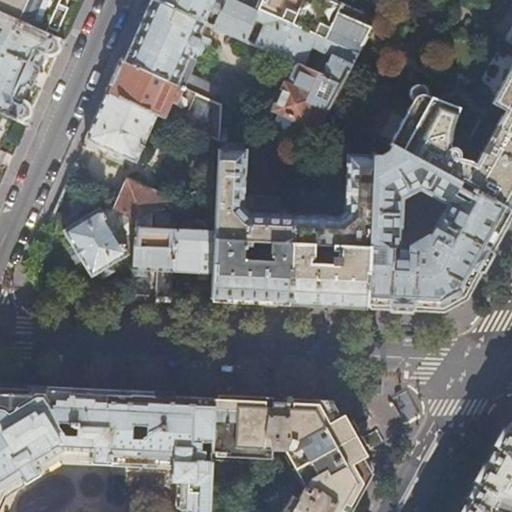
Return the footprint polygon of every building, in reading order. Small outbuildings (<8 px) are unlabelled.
[(0,0),(0,14),(44,33),(51,17),(61,22),(67,8),(57,3),(58,0),(0,0)] [(205,24),(152,0),(146,0),(137,23),(120,60),(220,105),(236,113),(248,88),(222,76),(216,87),(183,73),(188,64),(190,64),(197,62),(200,55),(204,58),(211,43),(200,38),(205,24)] [(152,0),(205,24),(241,40),(251,20),(260,24),(251,45),(289,62),(329,80),(340,60),(350,65),(373,22),(373,21),(325,0),(260,0),(255,11),(231,0),(152,0)] [(0,112),(5,115),(27,124),(30,116),(30,110),(28,103),(23,100),(20,98),(33,70),(39,56),(46,59),(49,59),(54,57),(59,52),(63,42),(44,33),(0,14),(0,112)] [(115,70),(106,92),(156,113),(218,140),(220,105),(120,60),(115,70)] [(306,145),(339,84),(329,80),(289,62),(269,108),(273,110),(272,112),(292,121),(286,136),(306,145)] [(511,208),(511,63),(490,103),(503,110),(462,185),(474,191),(511,210),(511,208)] [(135,160),(156,113),(106,92),(85,138),(135,160)] [(380,250),(379,264),(367,263),(367,264),(365,305),(416,307),(441,309),(463,296),(487,255),(511,210),(474,191),(466,203),(452,196),(459,183),(389,146),(385,153),(378,157),(370,156),(370,157),(370,158),(367,247),(377,247),(380,250)] [(289,301),(291,217),(291,216),(273,216),(268,210),(251,209),(246,215),(238,207),(240,151),(217,149),(214,231),(211,273),(210,297),(246,299),(289,301)] [(367,263),(367,247),(370,158),(370,157),(346,156),(343,212),(336,219),(333,219),(328,213),(310,212),(304,217),(291,216),(291,217),(289,301),(329,303),(365,305),(367,264),(367,263)] [(134,217),(175,200),(176,200),(127,179),(113,208),(134,217)] [(126,254),(99,208),(86,215),(83,210),(72,217),(75,221),(63,229),(90,275),(103,268),(106,272),(116,266),(114,261),(126,254)] [(133,227),(134,217),(113,208),(110,215),(120,220),(125,229),(133,228),(133,227)] [(211,273),(214,231),(179,229),(179,221),(175,220),(175,229),(173,271),(191,272),(211,273)] [(173,271),(175,229),(133,227),(133,228),(132,294),(137,294),(141,294),(149,295),(149,275),(145,274),(145,269),(155,270),(155,295),(163,295),(172,296),(173,271)] [(188,511),(206,511),(213,398),(194,397),(171,396),(148,395),(125,394),(102,393),(71,391),(47,390),(38,389),(16,388),(5,388),(0,387),(0,504),(5,494),(58,460),(172,464),(172,470),(170,471),(170,478),(176,478),(175,504),(188,511)] [(332,404),(213,398),(206,511),(345,511),(369,469),(351,437),(332,404)] [(511,511),(511,422),(506,426),(489,456),(465,500),(489,511),(490,511),(493,507),(502,511),(511,511)] [(489,511),(465,500),(458,511),(489,511)]
